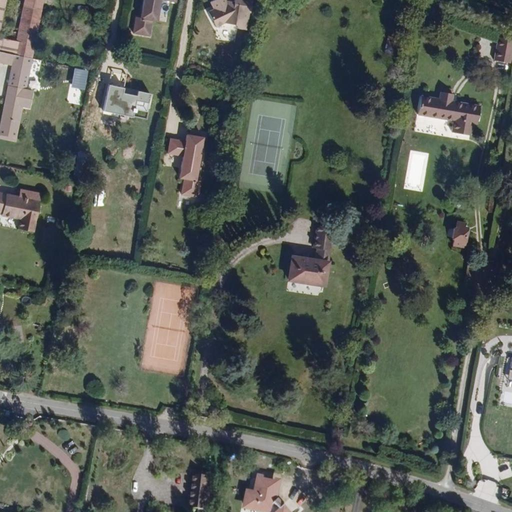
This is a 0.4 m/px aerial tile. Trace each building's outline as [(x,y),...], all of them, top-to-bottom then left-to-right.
[(0,0),(0,52),(11,55),(31,58),(42,0),(0,0)] [(172,0),(175,0),(142,0),(140,16),(135,15),(132,31),(149,34),(151,18),(156,19),(159,0),(172,0)] [(247,32),(252,0),(234,0),(234,6),(228,5),(224,0),(217,0),(210,5),(213,12),(208,15),(216,30),(224,25),(236,27),(238,30),(247,32)] [(394,40),(396,31),(382,28),(380,37),(394,40)] [(500,61),(503,39),(498,38),(494,60),(500,61)] [(510,63),(511,52),(511,40),(503,39),(500,61),(510,63)] [(393,55),(395,47),(379,44),(378,52),(393,55)] [(0,63),(10,65),(11,55),(0,52),(0,63)] [(0,135),(15,138),(31,58),(11,55),(10,65),(11,65),(0,122),(0,135)] [(82,89),(86,72),(75,70),(71,87),(82,89)] [(477,125),(479,108),(451,103),(452,95),(440,93),(439,100),(421,97),(417,116),(453,122),(452,133),(470,136),(472,124),(477,125)] [(196,183),(203,140),(187,138),(186,144),(170,141),(168,156),(183,158),(179,180),(184,181),(181,197),(198,200),(200,184),(196,183)] [(40,201),(41,193),(20,189),(19,197),(40,201)] [(36,222),(40,201),(19,197),(0,193),(0,213),(2,213),(1,216),(20,220),(18,229),(31,232),(33,222),(36,222)] [(465,241),(467,232),(465,232),(465,230),(462,229),(463,223),(457,221),(455,228),(454,228),(452,239),(454,239),(452,246),(460,247),(461,243),(463,244),(464,241),(465,241)] [(323,285),(332,228),(316,226),(313,248),(317,249),(320,249),(318,261),(315,261),(293,257),(289,279),(323,285)] [(499,464),(502,479),(511,476),(511,472),(510,462),(499,464)] [(206,509),(210,476),(193,474),(189,507),(206,509)] [(288,511),(274,496),(276,482),(259,479),(256,495),(249,494),(247,507),(252,507),(253,511),(288,511)] [(294,492),(288,498),(298,506),(303,500),(294,492)]
